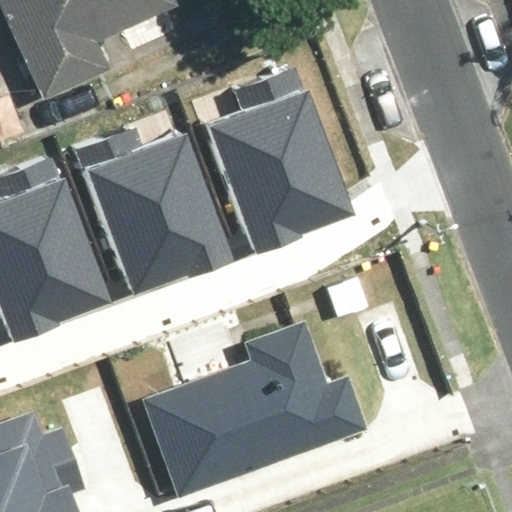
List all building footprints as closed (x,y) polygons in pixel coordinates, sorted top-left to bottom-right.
[(178,0),(2,0),(44,100),(125,67),(110,31),(179,3),(178,0)] [(210,124),(259,251),(354,215),(296,63),(235,86),(245,111),(210,124)] [(135,296),(230,260),(181,133),(147,147),(137,122),(77,145),(135,296)] [(0,199),(0,299),(15,339),(110,303),(52,151),(0,171),(0,195),(1,199),(0,199)] [(339,383),(313,308),(252,328),(261,355),(144,395),(177,490),(375,423),(359,376),(339,383)] [(0,511),(69,511),(59,479),(73,475),(53,416),(32,424),(24,399),(0,407),(0,511)]
